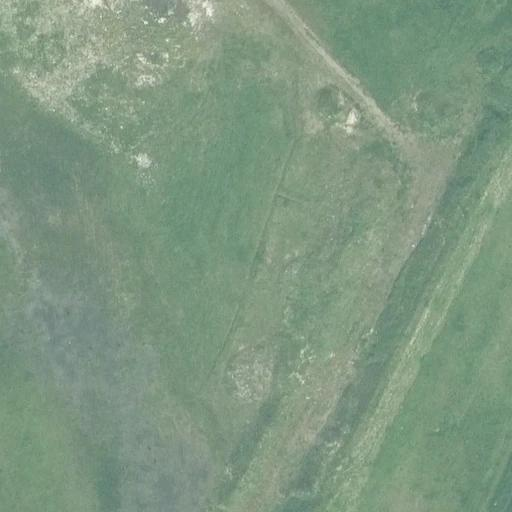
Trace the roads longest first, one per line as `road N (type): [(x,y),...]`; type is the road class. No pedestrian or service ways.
road 1 (residential): [(316,72),(303,126),(192,365),(169,386),(133,395),(93,384)]
road 2 (residential): [(316,72),(470,84),(511,9)]
road 3 (residential): [(62,362),(0,188)]
road 4 (residential): [(93,384),(71,441),(97,511)]
